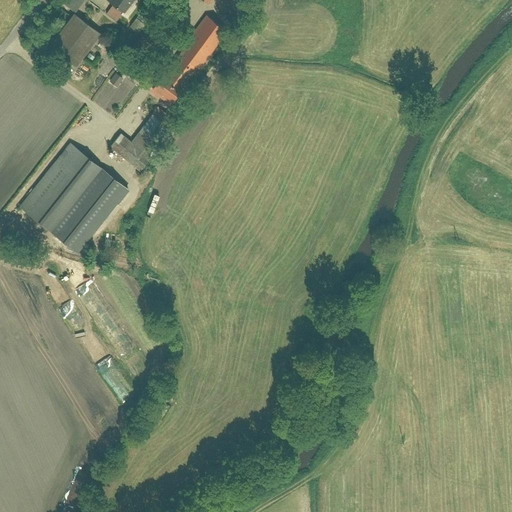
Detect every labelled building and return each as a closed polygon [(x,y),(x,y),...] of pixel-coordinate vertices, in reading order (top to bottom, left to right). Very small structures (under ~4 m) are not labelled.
[(66,0),(65,2),(77,11),(84,0),(66,0)] [(115,22),(122,13),(124,14),(133,0),(105,0),(105,1),(110,4),(103,14),(115,22)] [(47,42),(76,66),(101,35),(73,11),(47,42)] [(206,15),(149,90),(170,107),(228,31),(206,15)] [(146,41),(159,51),(174,32),(161,22),(146,41)] [(161,106),(155,114),(167,124),(174,115),(161,106)] [(124,137),(112,153),(136,171),(148,155),(124,137)] [(68,145),(19,207),(47,230),(70,247),(119,185),(96,167),(68,145)]
